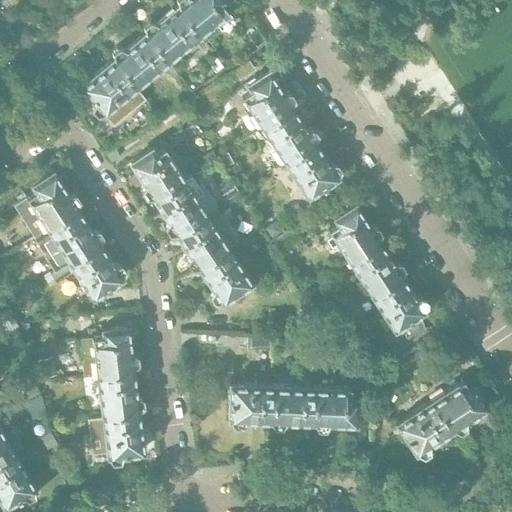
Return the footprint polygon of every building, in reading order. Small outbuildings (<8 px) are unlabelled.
[(233,20),(219,3),(222,0),(175,0),(176,5),(174,7),(174,8),(197,35),(198,37),(214,24),(219,30),(233,20)] [(182,47),(197,35),(174,8),(156,24),(155,23),(154,23),(148,21),(142,26),(143,32),(142,33),(143,34),(166,60),(167,62),(183,49),(182,47)] [(149,74),(166,60),(143,34),(124,49),(123,48),(123,49),(117,47),(110,52),(112,58),(111,59),(112,60),(133,86),(135,88),(151,76),(149,74)] [(207,48),(201,41),(196,45),(202,52),(207,48)] [(117,99),(133,86),(112,60),(93,76),(92,75),(79,85),(92,101),(91,102),(92,102),(89,108),(95,115),(101,113),(102,114),(118,101),(117,99)] [(177,74),(171,67),(166,71),(172,78),(177,74)] [(290,105),(293,99),(289,92),(282,93),(281,90),(279,91),(267,71),(247,84),(245,82),(242,84),(243,86),(236,90),(240,96),(240,97),(260,128),(261,127),(263,129),(291,108),(292,107),(290,105)] [(317,135),(312,128),(306,129),(305,128),(304,129),(291,108),(263,129),(272,143),(270,145),(282,162),(283,161),(313,142),(314,141),(317,135)] [(336,175),(339,170),(335,163),(328,163),(328,162),(327,163),(313,142),(283,161),(295,179),(293,180),(305,198),(320,188),(319,187),(336,176),(336,175)] [(182,178),(163,148),(153,155),(149,149),(129,162),(143,185),(139,191),(144,198),(150,197),(152,200),(153,199),(182,180),(181,180),(181,179),(182,178)] [(205,164),(216,156),(211,150),(201,158),(205,164)] [(75,206),(78,200),(74,193),(67,194),(65,191),(64,192),(52,172),(31,185),(34,191),(25,197),(23,193),(15,197),(18,201),(8,208),(12,215),(29,204),(44,229),(75,209),(77,208),(75,206)] [(216,206),(201,182),(197,185),(190,174),(181,180),(182,180),(153,199),(167,220),(165,220),(166,221),(163,227),(167,234),(174,233),(174,234),(175,233),(204,214),(216,206)] [(380,233),(376,226),(369,226),(367,223),(366,224),(354,205),(333,218),(335,222),(326,229),(346,260),(347,259),(377,242),(378,241),(377,238),(380,233)] [(98,242),(101,236),(97,229),(90,230),(90,229),(89,230),(75,209),(44,229),(67,263),(98,243),(99,243),(98,242)] [(227,246),(215,228),(213,229),(204,214),(175,233),(189,254),(187,255),(188,255),(185,261),(189,268),(196,267),(196,268),(197,267),(226,249),(225,247),(227,246)] [(273,221),(263,228),(271,237),(280,230),(273,221)] [(276,251),(298,237),(291,227),(269,241),(276,251)] [(240,254),(256,244),(250,234),(234,244),(240,254)] [(401,275),(400,274),(403,269),(399,262),(392,262),(391,262),(377,242),(347,259),(370,294),(399,276),(401,275)] [(121,276),(124,271),(119,264),(113,264),(112,264),(111,264),(98,243),(67,263),(49,275),(52,280),(71,269),(91,298),(104,289),(104,288),(121,277),(121,276)] [(251,284),(238,263),(236,264),(226,249),(197,267),(211,288),(210,289),(210,290),(207,295),(212,302),(218,302),(219,303),(235,292),(237,293),(251,284)] [(425,331),(418,313),(423,310),(422,309),(426,303),(421,296),(415,297),(414,296),(413,297),(399,276),(370,294),(381,311),(380,312),(391,331),(382,336),(392,352),(425,331)] [(6,282),(0,286),(0,295),(4,301),(14,294),(6,282)] [(310,327),(317,316),(305,308),(298,319),(310,327)] [(330,316),(326,309),(318,313),(321,321),(330,316)] [(4,310),(0,312),(0,319),(1,322),(8,318),(4,310)] [(0,335),(17,326),(18,326),(12,315),(8,318),(1,322),(0,322),(0,335)] [(29,337),(29,323),(20,323),(21,338),(29,337)] [(128,350),(125,327),(101,330),(101,336),(77,339),(82,376),(92,375),(130,370),(132,370),(131,367),(137,363),(136,355),(130,353),(129,350),(128,350)] [(270,349),(270,337),(246,337),(245,349),(270,349)] [(405,365),(427,351),(419,338),(416,339),(397,352),(405,365)] [(311,375),(311,362),(303,362),(302,375),(311,375)] [(384,391),(382,365),(369,366),(369,369),(371,386),(371,392),(384,391)] [(371,386),(369,369),(359,369),(360,387),(371,386)] [(134,395),(130,370),(92,375),(92,377),(94,377),(96,394),(94,394),(97,416),(99,416),(135,411),(137,411),(137,410),(142,406),(141,398),(135,396),(135,395),(134,395)] [(486,406),(472,386),(467,389),(461,380),(430,400),(449,430),(449,431),(452,430),(458,433),(465,428),(464,422),(467,420),(466,419),(486,406)] [(243,419),(268,420),(270,385),(248,384),(248,382),(227,381),(227,399),(228,399),(227,420),(228,420),(231,426),(239,426),(242,421),(243,421),(243,419)] [(309,422),(311,387),(310,387),(292,386),(292,384),(271,383),(270,385),(268,420),(268,422),(269,422),(272,428),(280,428),(283,422),(284,422),(284,421),(309,422)] [(353,424),(354,391),(355,387),(311,385),(311,387),(309,422),(309,423),(312,423),(315,429),(323,430),(326,424),(330,424),(330,423),(353,424)] [(449,430),(430,400),(393,423),(403,437),(404,436),(415,454),(416,453),(421,456),(428,452),(428,445),(428,444),(449,430)] [(142,451),(140,435),(138,436),(135,411),(99,416),(102,434),(99,434),(102,456),(104,456),(105,457),(106,457),(110,463),(118,462),(121,455),(122,455),(121,454),(142,451)] [(50,431),(45,422),(44,420),(37,425),(42,435),(50,431)] [(10,429),(2,433),(0,429),(0,459),(13,452),(13,451),(21,447),(10,429)] [(57,444),(50,432),(40,438),(47,450),(57,444)] [(34,489),(25,472),(24,472),(13,454),(14,453),(13,452),(0,459),(0,504),(1,507),(19,496),(20,497),(21,497),(26,500),(33,496),(33,490),(34,489)]
